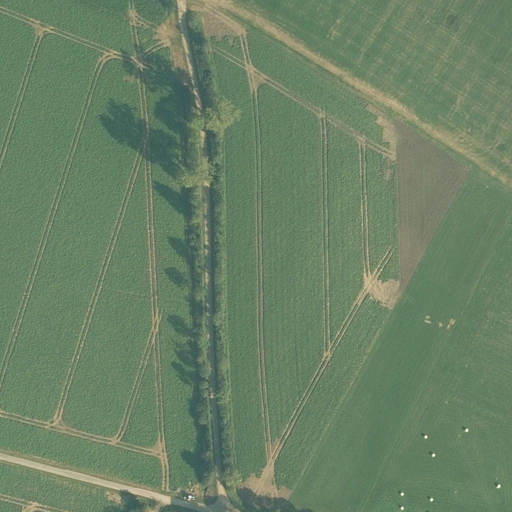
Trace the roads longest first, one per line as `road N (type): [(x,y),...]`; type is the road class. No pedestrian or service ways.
road 1 (unclassified): [(221,511),(204,150),(181,0)]
road 2 (unclassified): [(218,511),(0,456)]
